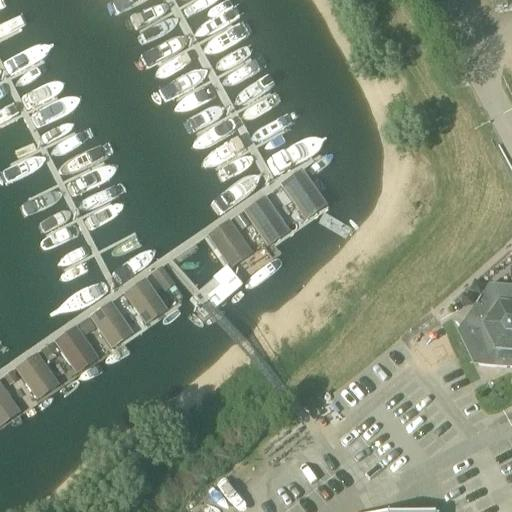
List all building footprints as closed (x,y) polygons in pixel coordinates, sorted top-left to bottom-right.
[(240,134),(206,153),(215,169),(249,150),(240,134)] [(269,193),(292,227),(328,203),(305,169),(269,193)] [(257,251),(292,227),(269,193),(234,217),(257,251)] [(231,270),(257,251),(234,217),(207,236),(231,270)] [(216,309),(242,286),(226,268),(212,280),(218,288),(206,298),(216,309)] [(117,300),(139,333),(173,309),(151,276),(117,300)] [(511,369),(511,286),(491,285),(464,325),(484,367),(511,369)] [(104,357),(139,333),(117,300),(82,324),(104,357)] [(64,384),(104,357),(82,324),(41,352),(64,384)] [(23,412),(64,384),(41,352),(1,380),(23,412)] [(0,428),(23,412),(1,380),(0,380),(0,428)]
